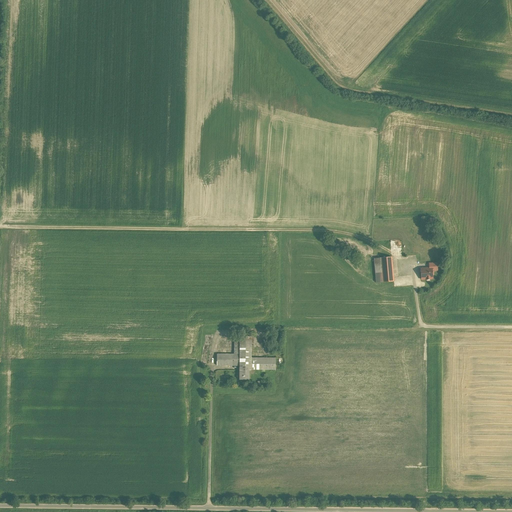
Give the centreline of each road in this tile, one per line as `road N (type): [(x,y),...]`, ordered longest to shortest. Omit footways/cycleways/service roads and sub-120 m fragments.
road 1 (unclassified): [(0,505),(511,511)]
road 2 (track): [(0,226),(333,231),(387,248),(412,270)]
